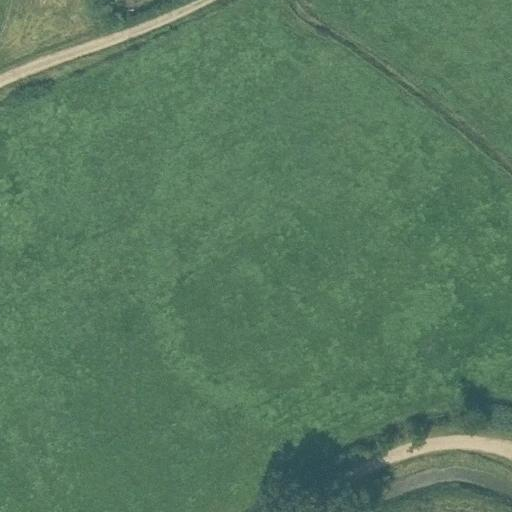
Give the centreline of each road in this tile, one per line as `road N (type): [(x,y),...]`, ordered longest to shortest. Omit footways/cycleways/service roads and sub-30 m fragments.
road 1 (track): [(300,511),(382,453),(439,440),(511,450)]
road 2 (track): [(0,82),(201,0)]
